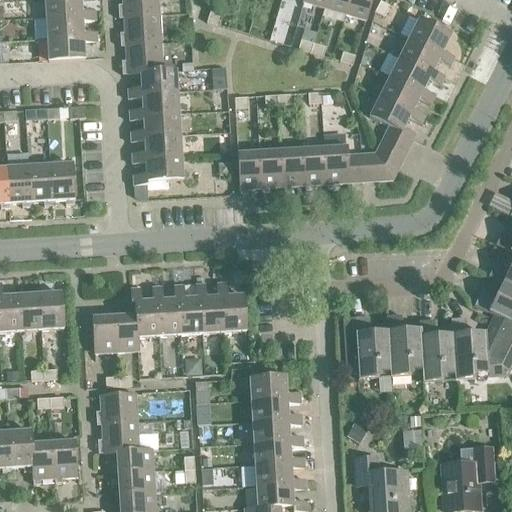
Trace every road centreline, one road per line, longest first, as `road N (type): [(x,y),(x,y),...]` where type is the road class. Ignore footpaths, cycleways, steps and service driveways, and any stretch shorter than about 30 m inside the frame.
road 1 (residential): [(321,289),(444,280),(511,145)]
road 2 (residential): [(113,243),(104,91),(87,74),(0,79)]
road 3 (tertiary): [(319,232),(424,223),(497,84)]
road 4 (residential): [(325,511),(321,289)]
road 5 (tertiary): [(113,243),(319,232)]
